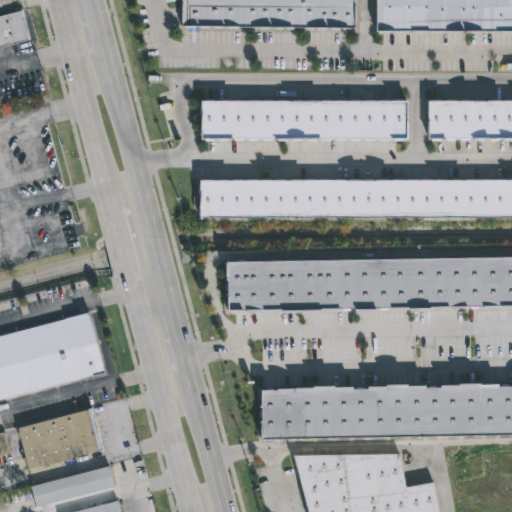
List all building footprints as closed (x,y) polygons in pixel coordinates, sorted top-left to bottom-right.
[(354,0),(354,29),(181,26),(181,0),(354,0)] [(374,0),(511,0),(511,31),(374,29),(374,0)] [(30,41),(0,49),(0,16),(23,10),(30,41)] [(511,136),(439,136),(425,136),(425,99),(511,98),(511,136)] [(202,138),(197,138),(197,99),(405,99),(405,138),(202,138)] [(511,216),(197,217),(197,179),(511,178),(511,216)] [(511,435),(258,440),(257,390),(330,385),(330,387),(349,387),(349,389),(364,389),(364,386),(382,386),(382,384),(422,385),(422,387),(437,387),(437,385),(456,384),(456,383),(495,384),(495,386),(511,386),(511,303),(224,309),(224,261),(511,256),(511,435)] [(0,336),(91,312),(107,373),(0,399),(0,336)] [(107,449),(32,469),(21,427),(97,408),(107,449)] [(0,433),(6,432),(12,453),(0,456),(0,433)] [(397,455),(403,488),(431,483),(436,511),(304,511),(290,455),(397,455)] [(117,487),(39,507),(34,487),(112,466),(117,487)] [(77,511),(121,501),(123,511),(77,511)]
